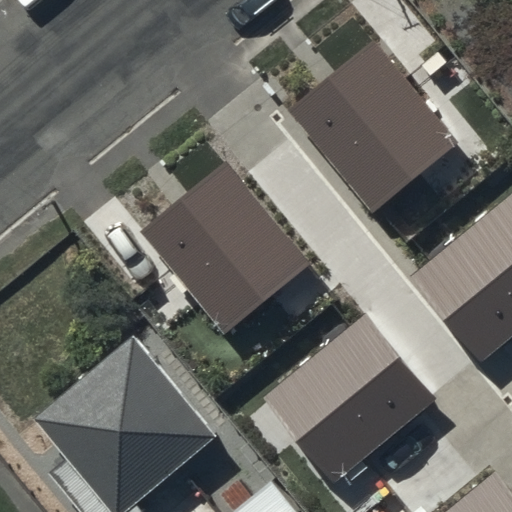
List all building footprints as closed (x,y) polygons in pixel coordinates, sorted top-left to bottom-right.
[(353,109),(371,131),(318,174),(400,275),(481,210),(504,238),(511,231),(511,180),(464,122),(451,133),(418,93),(406,103),(387,81),(353,109)] [(266,308),(212,353),(290,446),(359,389),(383,417),(414,392),(390,363),(396,358),(312,257),(260,300),(266,308)] [(132,328),(31,413),(64,452),(46,467),(84,511),(140,511),(145,508),(138,499),(219,431),(132,328)] [(300,511),(271,476),(252,491),(239,475),(219,491),(232,507),(226,511),(223,511),(196,478),(153,511),(300,511)] [(511,511),(511,482),(475,511),(511,511)]
